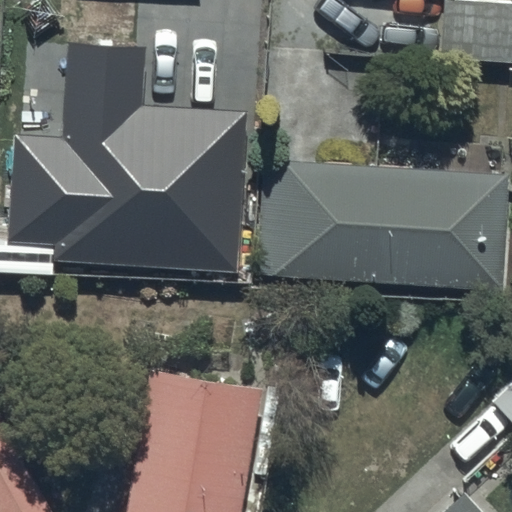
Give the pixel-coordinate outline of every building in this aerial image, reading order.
[(248,0),(161,0),(154,133),(242,137),(248,0)] [(511,0),(440,0),(439,59),(511,60),(511,0)] [(151,80),(152,33),(109,32),(108,79),(151,80)] [(509,177),(263,160),(254,277),(501,294),(509,177)] [(232,256),(150,252),(149,281),(252,287),(256,207),(234,206),(232,256)] [(244,511),(265,389),(146,369),(121,511),(244,511)] [(511,373),(486,399),(511,426),(511,373)] [(49,511),(0,413),(0,511),(49,511)] [(480,511),(462,492),(440,511),(480,511)]
